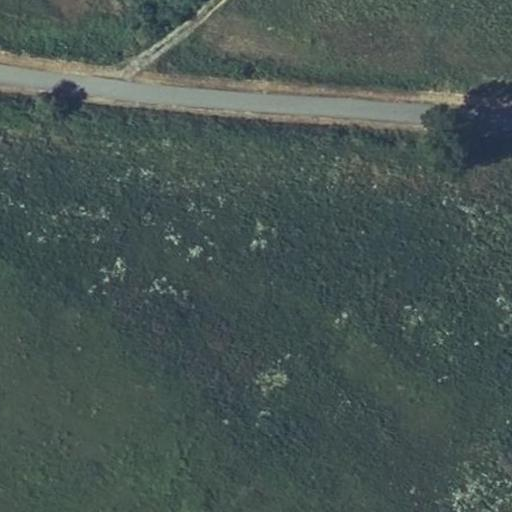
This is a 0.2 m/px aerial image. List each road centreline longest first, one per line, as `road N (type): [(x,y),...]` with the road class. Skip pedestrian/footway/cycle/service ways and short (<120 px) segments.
road 1 (unclassified): [(511,122),(0,74)]
road 2 (track): [(212,0),(104,89)]
